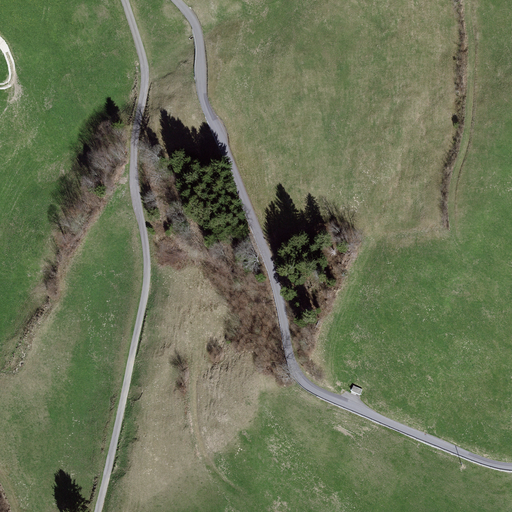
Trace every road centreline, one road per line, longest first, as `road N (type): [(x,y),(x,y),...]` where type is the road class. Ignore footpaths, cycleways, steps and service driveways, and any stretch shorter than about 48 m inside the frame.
road 1 (unclassified): [(511,467),(300,380),(272,275),(208,113),(198,29),(174,0)]
road 2 (track): [(118,0),(145,72),(131,178),(149,268),(98,511)]
